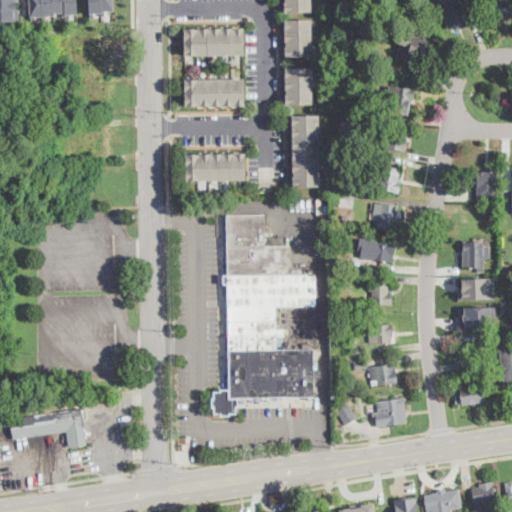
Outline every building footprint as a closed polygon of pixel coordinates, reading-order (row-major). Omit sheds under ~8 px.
[(0,0),(18,0),(18,1),(16,1),(16,8),(17,8),(17,19),(14,19),(14,20),(0,20),(0,0)] [(77,0),(78,13),(69,13),(69,18),(66,18),(66,16),(63,16),(63,11),(55,12),(55,14),(30,16),(29,0),(77,0)] [(114,0),(115,10),(105,10),(106,14),(102,15),(102,11),(94,12),(94,17),(91,17),(91,12),(90,12),(89,0),(114,0)] [(284,0),(284,11),(311,11),(311,0),(284,0)] [(461,0),(465,8),(471,6),(477,21),(476,21),(470,23),(461,27),(459,28),(458,29),(456,25),(448,29),(437,3),(438,3),(444,0),(461,0)] [(504,17),(495,17),(495,0),(511,0),(511,17),(506,17),(504,17)] [(284,19),(285,55),(311,55),(311,19),(284,19)] [(184,27),(184,54),(243,54),(243,27),(184,27)] [(427,46),(418,74),(411,72),(412,68),(406,65),(415,36),(425,40),(423,44),(427,46)] [(285,66),(285,103),(312,102),(312,66),(285,66)] [(344,79),(341,81),(338,80),(336,78),(335,75),(336,72),(338,70),(342,71),(344,72),(345,75),(344,79)] [(185,78),(185,105),(244,104),(244,77),(185,78)] [(416,89),(414,99),(411,99),(411,100),(411,101),(410,107),(409,115),(392,112),(394,105),(390,104),(390,99),(394,99),(396,86),(406,88),(416,89)] [(292,113),(293,185),(320,185),(319,113),(292,113)] [(372,120),(371,132),(364,132),(365,120),(368,120),(372,120)] [(405,127),(404,131),(406,131),(405,137),(405,140),(408,140),(406,151),(388,148),(387,148),(389,135),(385,135),(386,132),(386,129),(397,131),(398,126),(405,127)] [(187,153),(187,180),(246,179),(246,152),(187,153)] [(399,169),(398,173),(399,173),(399,178),(402,178),(402,179),(402,182),(400,193),(380,189),(381,188),(382,177),(377,177),(378,170),(379,169),(391,171),(391,167),(399,169)] [(366,170),(365,181),(358,180),(359,169),(361,169),(366,170)] [(497,171),(498,197),(483,197),(483,200),(478,200),(477,181),(473,181),(472,173),(477,173),(476,172),(497,171)] [(342,188),(356,190),(356,191),(355,198),(353,208),(341,206),(342,198),(334,197),(335,188),(342,189),(342,188)] [(402,222),(401,224),(396,224),(396,230),(380,228),(378,228),(379,219),(380,215),(375,214),(376,203),(399,206),(398,211),(403,212),(402,220),(402,222)] [(263,212),(263,244),(288,244),(289,273),(314,272),(315,304),(276,305),(276,326),(284,326),(284,334),(276,334),(276,347),(313,347),(314,394),(237,396),(237,406),(235,406),(235,413),(229,412),(229,414),(219,415),(219,413),(212,413),(212,406),(210,406),(210,396),(212,396),(212,389),(218,389),(218,387),(228,387),(226,271),(225,213),(263,212)] [(360,237),(395,242),(393,261),(360,256),(361,249),(358,248),(360,237)] [(483,243),(483,267),(464,267),(465,243),(483,243)] [(354,266),(353,268),(342,267),(343,259),(350,259),(354,260),(354,266)] [(458,285),(458,299),(495,298),(495,276),(462,277),(462,285),(458,285)] [(392,293),(392,305),(372,305),(372,291),(369,291),(369,284),(388,284),(388,290),(392,290),(392,291),(392,293)] [(459,307),(459,328),(496,326),(495,306),(459,307)] [(391,343),(370,344),(370,333),(372,333),(372,325),(393,324),(393,332),(393,335),(393,336),(391,337),(391,343)] [(511,384),(505,385),(500,349),(511,347),(511,384)] [(368,367),(355,369),(354,362),(367,361),(368,366),(368,367)] [(398,382),(372,386),(370,367),(396,364),(396,368),(397,372),(398,382)] [(472,403),(462,404),(460,388),(475,386),(474,379),(483,378),(486,401),(476,402),(472,403)] [(406,415),(407,422),(389,425),(377,426),(376,421),(376,418),(374,418),(373,413),(373,412),(379,412),(377,404),(377,401),(404,397),(406,412),(406,415)] [(348,423),(347,423),(339,409),(349,404),(356,418),(354,419),(348,423)] [(13,438),(67,430),(69,447),(87,444),(81,407),(10,418),(13,438)] [(494,498),(496,508),(496,511),(485,511),(484,502),(475,504),(473,488),(480,487),(480,483),(481,483),(483,483),(492,481),(493,485),(493,489),(494,498)] [(459,489),(462,507),(451,509),(451,511),(433,511),(433,508),(427,509),(425,500),(425,497),(424,495),(431,494),(431,493),(439,492),(438,490),(440,490),(442,490),(444,489),(444,491),(459,489)] [(411,496),(411,497),(417,496),(418,501),(417,502),(418,511),(396,511),(394,498),(411,496)] [(340,511),(340,510),(348,509),(360,507),(361,507),(361,505),(361,504),(375,502),(375,504),(376,511),(340,511)]
